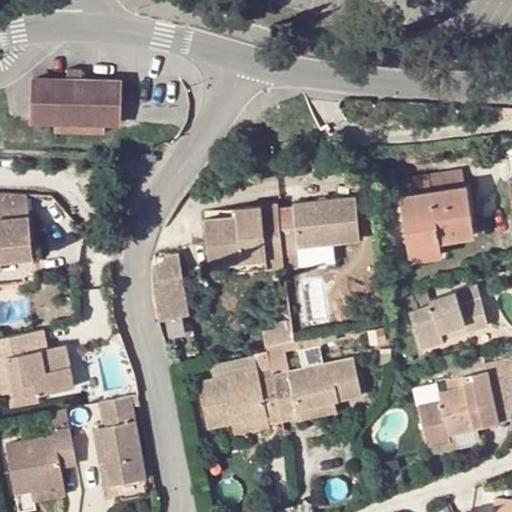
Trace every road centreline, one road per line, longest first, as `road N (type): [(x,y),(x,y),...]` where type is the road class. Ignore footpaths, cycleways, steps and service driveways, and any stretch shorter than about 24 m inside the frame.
road 1 (residential): [(247,55),(138,250),(138,307),(174,511)]
road 2 (tertiary): [(511,84),(347,78),(247,55)]
road 3 (tertiary): [(247,55),(85,23)]
road 4 (residential): [(357,511),(511,462)]
